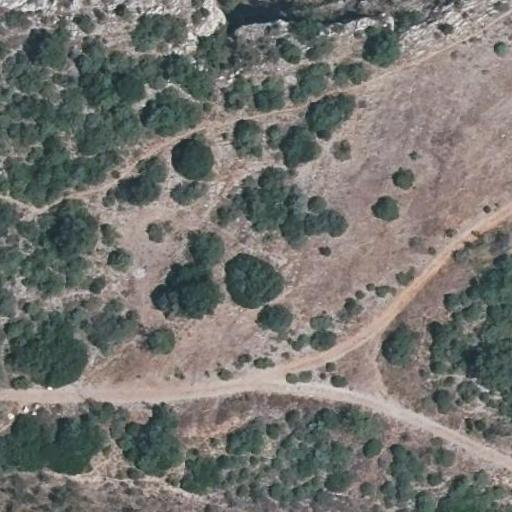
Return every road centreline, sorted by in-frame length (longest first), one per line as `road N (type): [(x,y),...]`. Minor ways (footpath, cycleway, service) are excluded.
road 1 (track): [(0,395),(287,384),(350,396),(511,456)]
road 2 (track): [(511,204),(322,349),(235,388)]
